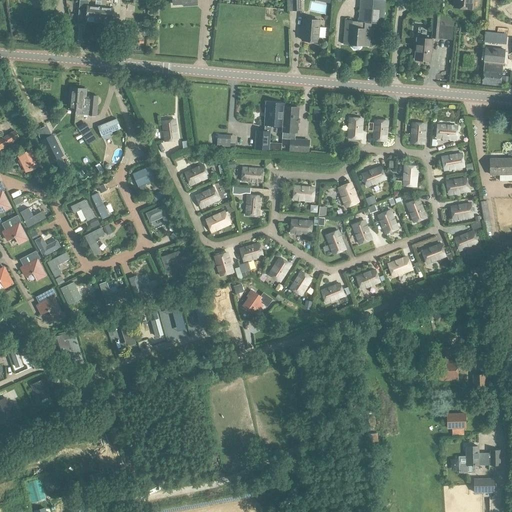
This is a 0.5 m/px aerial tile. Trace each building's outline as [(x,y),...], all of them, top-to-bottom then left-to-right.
[(83,0),(79,0),(78,16),(86,16),(86,21),(99,22),(101,8),(101,0),(95,0),(95,7),(88,6),(89,0),(83,0)] [(101,0),(101,8),(99,22),(112,24),(114,9),(106,8),(106,0),(101,0)] [(300,0),(292,0),(293,11),(301,11),(300,0)] [(377,0),(360,0),(359,20),(359,22),(370,23),(384,24),(385,1),(377,0)] [(455,0),(455,7),(471,9),(471,0),(455,0)] [(125,10),(126,19),(137,17),(135,8),(125,10)] [(441,14),(440,14),(434,14),(431,38),(439,39),(441,15),(441,14)] [(319,20),(304,19),(302,41),(318,42),(318,37),(326,38),(327,29),(319,28),(319,20)] [(359,20),(346,19),(344,44),(352,45),(352,47),(354,49),(358,49),(360,48),(360,46),(368,46),(370,23),(359,22),(359,20)] [(486,32),(485,43),(506,45),(507,34),(486,32)] [(433,48),(431,48),(432,39),(417,38),(415,60),(430,61),(431,53),(433,53),(433,48)] [(486,69),(484,69),(482,84),(500,86),(501,81),(502,72),(502,71),(499,71),(497,71),(498,63),(500,63),(503,63),(504,50),(486,48),(484,61),(486,62),(489,62),(488,70),(486,69)] [(58,94),(56,116),(70,117),(70,112),(76,113),(78,88),(70,87),(69,95),(58,94)] [(87,89),(78,88),(76,113),(96,115),(98,96),(90,96),(90,100),(86,100),(87,89)] [(265,125),(264,131),(256,130),(255,149),(269,150),(271,126),(275,126),(275,128),(283,129),(285,107),(285,104),(267,102),(265,125)] [(283,129),(282,139),(291,140),(295,140),(296,133),(297,133),(299,108),(285,107),(283,129)] [(108,130),(110,133),(121,129),(117,118),(97,126),(100,133),(108,130)] [(349,118),(348,138),(361,139),(362,119),(349,118)] [(166,141),(178,140),(175,120),(162,122),(166,141)] [(374,120),(373,140),(386,141),(388,121),(374,120)] [(425,124),(412,123),(411,143),(424,144),(425,124)] [(456,140),(457,127),(437,125),(436,138),(456,140)] [(63,156),(53,135),(41,142),(51,162),(52,161),(57,171),(65,167),(60,157),(63,156)] [(0,151),(9,146),(5,137),(0,139),(0,151)] [(230,137),(218,137),(217,147),(229,148),(230,137)] [(290,150),(290,152),(308,153),(308,151),(309,141),(295,140),(291,140),(290,150)] [(32,149),(18,157),(20,160),(22,165),(26,172),(40,165),(32,149)] [(464,167),(462,154),(442,157),(444,170),(464,167)] [(490,175),(511,174),(511,158),(490,159),(490,175)] [(209,177),(203,165),(185,173),(190,185),(209,177)] [(417,167),(404,166),(403,186),(416,187),(417,167)] [(149,167),(133,175),(138,188),(155,180),(149,167)] [(380,167),(362,174),(367,186),(385,179),(380,167)] [(242,181),(262,183),(263,170),(243,168),(242,181)] [(511,187),(511,181),(508,182),(508,175),(497,175),(497,188),(511,187)] [(227,177),(217,181),(220,187),(229,182),(227,177)] [(446,182),(448,195),(468,191),(466,178),(446,182)] [(192,193),(209,185),(207,179),(189,187),(192,193)] [(0,207),(2,212),(10,207),(3,192),(6,191),(1,183),(0,183),(0,207)] [(358,202),(351,184),(338,188),(346,207),(358,202)] [(144,185),(137,189),(142,198),(149,194),(151,198),(157,195),(152,186),(146,189),(144,185)] [(314,188),(294,186),(293,200),(313,201),(314,188)] [(201,208),(219,200),(214,188),(195,196),(201,208)] [(99,193),(92,196),(103,219),(110,215),(99,193)] [(448,203),(468,200),(467,193),(447,196),(448,203)] [(222,203),(228,200),(225,194),(219,197),(222,203)] [(247,195),(246,215),(259,216),(260,197),(247,195)] [(373,196),(365,199),(368,206),(376,203),(373,196)] [(426,218),(419,199),(406,204),(414,223),(426,218)] [(482,200),(487,231),(498,230),(493,199),(482,200)] [(85,200),(71,207),(74,213),(82,209),(86,219),(93,216),(85,200)] [(233,202),(225,206),(229,214),(235,211),(233,202)] [(200,215),(220,209),(218,203),(198,209),(200,215)] [(470,204),(451,207),(453,220),(473,217),(470,204)] [(146,213),(150,223),(151,222),(162,217),(166,225),(173,222),(165,205),(146,213)] [(320,207),(319,216),(326,217),(327,207),(320,207)] [(28,227),(46,218),(45,217),(44,215),(42,212),(33,217),(29,208),(23,211),(21,212),(21,213),(25,221),(28,227)] [(385,234),(397,229),(390,210),(378,215),(385,234)] [(206,220),(212,232),(230,224),(224,212),(206,220)] [(14,227),(6,231),(4,232),(8,241),(14,237),(16,238),(19,244),(27,240),(19,225),(23,223),(18,215),(10,219),(14,227)] [(311,222),(291,220),(290,233),(310,235),(311,222)] [(359,244),(371,239),(364,221),(352,226),(359,244)] [(152,233),(163,228),(161,223),(150,228),(152,233)] [(105,236),(102,229),(85,238),(95,257),(101,254),(95,241),(105,236)] [(338,231),(326,236),(333,254),(345,249),(338,231)] [(478,244),(473,231),(454,239),(459,251),(478,244)] [(41,238),(35,242),(43,258),(59,249),(56,243),(46,248),(41,238)] [(241,263),(242,264),(239,265),(240,267),(241,273),(249,270),(251,270),(248,261),(263,256),(259,243),(240,249),(244,262),(241,263)] [(427,264),(445,256),(440,244),(422,251),(427,264)] [(459,258),(478,253),(477,247),(457,252),(459,258)] [(32,263),(24,267),(22,268),(26,277),(32,273),(34,274),(37,280),(45,276),(37,260),(41,259),(36,251),(28,255),(32,263)] [(180,251),(161,257),(167,275),(175,272),(172,262),(182,259),(180,251)] [(233,272),(227,253),(214,257),(220,276),(233,272)] [(68,261),(65,255),(48,263),(55,277),(62,274),(58,267),(68,261)] [(407,257),(388,264),(393,277),(412,270),(407,257)] [(280,258),(269,275),(280,282),(291,265),(280,258)] [(424,265),(426,271),(446,266),(445,259),(424,265)] [(4,288),(12,283),(4,268),(0,270),(0,280),(0,281),(4,288)] [(249,270),(241,273),(243,279),(251,276),(249,270)] [(380,282),(375,270),(356,277),(361,289),(380,282)] [(410,271),(391,280),(393,285),(413,277),(410,271)] [(301,272),(290,288),(288,287),(286,290),(290,293),(292,290),(301,296),(312,279),(301,272)] [(137,276),(129,278),(137,299),(154,293),(151,285),(142,289),(137,276)] [(74,282),(61,288),(69,305),(81,299),(74,282)] [(111,295),(107,284),(100,287),(106,304),(123,298),(120,291),(111,295)] [(242,284),(234,286),(236,294),(244,292),(242,284)] [(284,287),(279,284),(275,290),(280,293),(284,287)] [(344,296),(340,284),(321,291),(326,303),(344,296)] [(224,287),(215,290),(206,292),(212,314),(221,312),(217,297),(226,295),(224,287)] [(48,300),(40,304),(38,306),(42,314),(48,311),(50,312),(53,318),(61,313),(53,298),(57,297),(52,289),(44,293),(48,300)] [(243,305),(255,313),(259,309),(260,310),(265,305),(263,303),(263,302),(268,306),(273,298),(263,291),(261,295),(252,289),(247,296),(249,297),(243,305)] [(202,297),(194,299),(194,300),(196,306),(199,323),(207,321),(202,297)] [(326,310),(345,305),(343,299),(325,304),(326,310)] [(100,301),(93,303),(95,310),(102,307),(100,301)] [(306,301),(304,309),(311,310),(313,302),(306,301)] [(179,303),(171,305),(173,312),(177,329),(185,327),(179,303)] [(154,322),(151,314),(136,319),(142,339),(149,337),(145,324),(154,322)] [(128,317),(118,320),(120,326),(125,341),(134,338),(128,317)] [(105,328),(95,331),(97,337),(100,348),(102,354),(112,351),(105,328)] [(22,329),(17,332),(20,337),(25,334),(22,329)] [(50,342),(52,349),(54,348),(57,358),(66,355),(65,352),(69,351),(68,348),(70,347),(69,343),(67,343),(66,340),(71,338),(69,331),(59,334),(60,339),(50,342)] [(99,353),(93,332),(82,336),(88,356),(99,353)] [(9,346),(8,347),(16,368),(23,365),(16,344),(12,345),(9,346)] [(445,361),(437,361),(437,380),(458,380),(457,361),(449,361),(449,358),(451,358),(451,348),(441,348),(441,358),(445,358),(445,361)] [(485,375),(473,376),(474,391),(486,391),(485,375)] [(44,383),(42,380),(32,385),(35,392),(37,391),(41,400),(49,396),(51,400),(61,395),(58,389),(53,391),(51,388),(53,387),(51,383),(49,384),(48,381),(44,383)] [(3,403),(2,400),(0,401),(0,418),(1,420),(9,416),(11,420),(20,416),(17,409),(12,412),(11,408),(12,408),(10,403),(8,404),(7,401),(3,403)] [(465,414),(447,415),(448,429),(465,428),(465,414)] [(375,416),(368,417),(372,443),(379,442),(375,416)] [(452,437),(452,442),(469,441),(468,430),(448,430),(448,437),(452,437)] [(466,456),(459,457),(459,473),(475,473),(475,472),(475,466),(490,466),(490,454),(479,454),(478,447),(466,447),(466,455),(466,456)] [(490,454),(490,466),(500,466),(500,451),(490,451),(490,454)] [(494,479),(474,479),(474,493),(494,493),(494,479)] [(36,486),(30,489),(32,496),(38,493),(36,486)]
